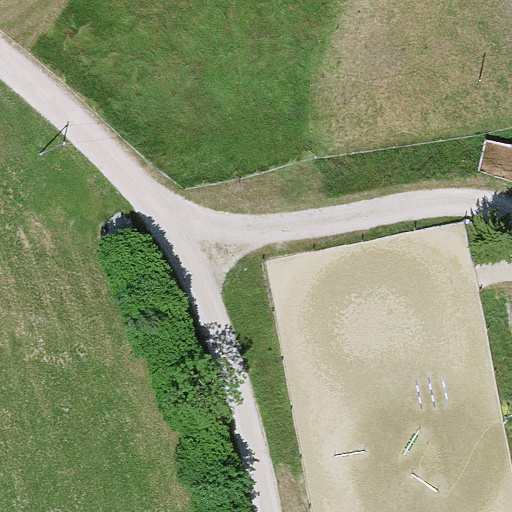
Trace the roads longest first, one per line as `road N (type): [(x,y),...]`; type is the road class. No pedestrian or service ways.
road 1 (residential): [(0,64),(166,218),(238,381),(260,511)]
road 2 (track): [(511,208),(438,200),(264,231),(166,218)]
